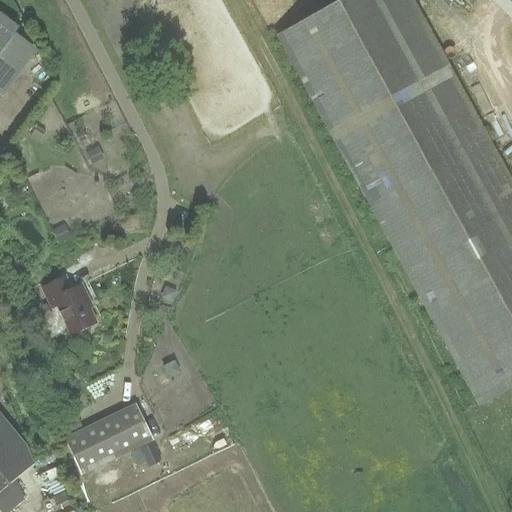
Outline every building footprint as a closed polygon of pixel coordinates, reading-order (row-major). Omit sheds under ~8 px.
[(478,406),(511,387),(511,183),(412,0),(344,0),(277,37),(478,406)] [(511,0),(463,0),(472,9),(479,0),(511,0)] [(0,54),(15,34),(19,29),(0,13),(0,54)] [(86,302),(89,301),(81,285),(72,290),(66,278),(42,289),(52,310),(57,308),(71,337),(78,334),(79,336),(83,337),(90,334),(91,330),(90,328),(97,325),(86,302)] [(166,289),(163,295),(165,301),(172,303),(176,293),(166,289)] [(179,374),(174,363),(163,369),(169,380),(179,374)] [(81,476),(153,441),(136,405),(64,440),(81,476)] [(16,480),(34,466),(26,447),(0,415),(0,511),(9,511),(24,500),(16,480)]
